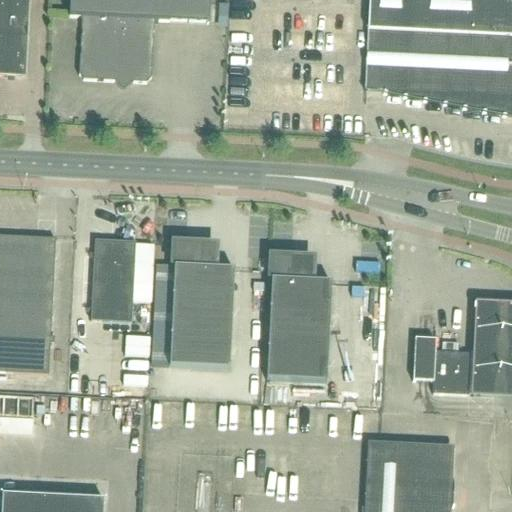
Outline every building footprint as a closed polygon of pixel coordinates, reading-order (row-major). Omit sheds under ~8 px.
[(0,0),(0,79),(6,80),(6,77),(14,78),(14,80),(25,81),(29,0),(0,0)] [(209,0),(68,0),(68,21),(81,21),(78,79),(82,84),(146,87),(150,83),(153,25),(208,28),(209,0)] [(383,95),(383,98),(511,122),(511,0),(368,0),(364,94),(383,95)] [(55,243),(0,239),(0,376),(48,379),(55,243)] [(135,247),(95,244),(90,324),(131,327),(135,247)] [(168,371),(228,374),(233,273),(213,272),(214,251),(174,249),(168,371)] [(271,262),(265,384),(326,387),(330,286),(310,285),(311,264),(271,262)] [(511,298),(475,297),(475,326),(474,340),(469,340),(466,394),(511,393),(511,298)] [(434,335),(413,334),(413,343),(412,385),(432,386),(432,398),(466,399),(466,394),(469,340),(457,352),(433,351),(434,335)] [(446,511),(449,455),(394,452),(395,448),(367,447),(363,511),(446,511)] [(0,511),(102,511),(103,504),(1,498),(0,511)]
